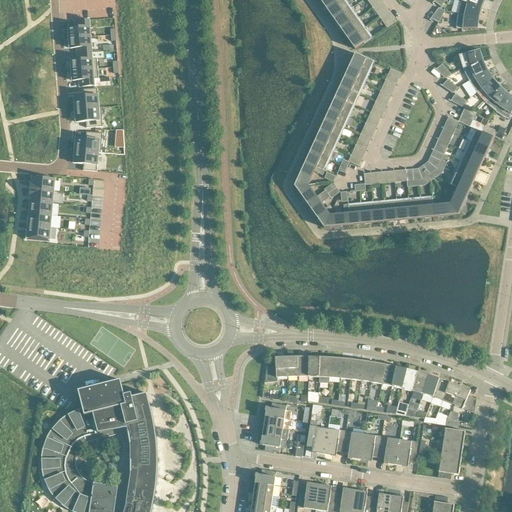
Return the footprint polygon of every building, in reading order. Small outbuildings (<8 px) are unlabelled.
[(320,0),(322,3),(326,9),(327,10),(336,4),(337,4),(343,0),(320,0)] [(336,4),(327,10),(329,13),(333,19),(334,20),(343,13),(344,14),(351,9),(344,0),(343,0),(337,4),(336,4)] [(462,0),(462,1),(482,8),(483,7),(485,1),(485,0),(462,0)] [(459,12),(458,15),(479,19),(480,18),(481,11),(482,8),(462,1),(461,1),(459,12)] [(382,17),(389,12),(388,12),(385,8),(379,12),(382,16),(382,17)] [(431,19),(438,23),(439,23),(445,12),(439,8),(429,21),(430,21),(431,19)] [(343,13),(334,20),(336,23),(340,29),(341,30),(350,23),(351,24),(358,19),(351,9),(344,14),(343,13)] [(458,15),(457,25),(456,29),(478,30),(478,28),(479,21),(479,19),(458,15)] [(390,27),(396,22),(392,17),(386,22),(389,26),(390,27)] [(350,23),(341,30),(348,40),(357,33),(358,34),(365,29),(358,19),(351,24),(350,23)] [(69,31),(68,31),(68,39),(91,37),(89,20),(75,22),(75,28),(69,29),(69,31)] [(357,33),(348,40),(355,49),(355,50),(364,43),(364,44),(364,45),(372,39),(365,29),(358,34),(357,33)] [(91,37),(68,39),(69,47),(70,47),(70,49),(77,48),(77,54),(92,53),(91,37)] [(483,61),(483,60),(481,54),(480,50),(459,56),(462,66),(463,69),(483,61)] [(71,63),(70,63),(71,71),(98,69),(97,59),(92,59),(92,53),(77,54),(78,60),(71,61),(71,63)] [(352,62),(350,65),(361,70),(361,69),(369,72),(374,61),(365,57),(365,58),(366,58),(356,54),(355,54),(355,55),(352,62)] [(166,67),(176,67),(176,57),(166,57),(166,67)] [(485,64),(483,61),(463,69),(468,79),(469,81),(488,71),(488,70),(485,64)] [(443,64),(442,65),(436,70),(435,68),(434,69),(445,79),(451,75),(443,64)] [(347,73),(345,76),(356,81),(356,80),(364,83),(369,73),(369,72),(361,69),(361,70),(350,65),(350,66),(347,73)] [(98,69),(71,71),(72,79),(73,79),(73,81),(79,81),(80,87),(95,86),(94,80),(99,79),(98,69)] [(400,73),(401,73),(394,70),(391,75),(398,78),(400,73)] [(494,80),(493,79),(488,71),(469,81),(477,93),(494,80)] [(342,84),(340,87),(351,92),(351,91),(359,94),(364,84),(364,83),(356,80),(356,81),(345,76),(345,77),(342,84)] [(440,85),(453,94),(458,89),(448,80),(447,81),(442,86),(441,84),(440,85)] [(494,80),(477,93),(484,101),(486,103),(501,88),(500,87),(496,82),(494,80)] [(395,85),(395,84),(388,81),(386,86),(393,89),(395,85)] [(337,95),(335,98),(346,103),(346,102),(354,105),(359,94),(351,91),(351,92),(340,87),(340,88),(337,95)] [(509,95),(508,94),(501,88),(486,103),(494,110),(496,112),(509,95)] [(75,103),(74,103),(74,110),(99,108),(98,89),(84,90),(84,97),(75,98),(75,103)] [(388,100),(390,95),(383,92),(381,97),(388,100)] [(449,100),(462,107),(467,102),(456,94),(455,95),(451,101),(449,100)] [(509,95),(496,112),(505,118),(508,120),(511,114),(511,96),(509,95)] [(332,106),(330,109),(341,113),(349,116),(354,105),(346,102),(346,103),(335,98),(335,99),(332,106)] [(385,106),(378,103),(376,108),(383,111),(385,106)] [(99,108),(74,110),(75,117),(76,117),(77,123),(86,122),(87,128),(103,127),(101,108),(99,108)] [(465,108),(462,115),(473,120),(476,113),(465,108)] [(327,117),(325,120),(336,124),(336,123),(344,127),(349,116),(341,113),(330,109),(330,110),(327,117)] [(380,117),(373,114),(371,119),(378,122),(380,117)] [(470,127),(473,120),(462,115),(458,122),(470,127)] [(322,127),(320,131),(331,135),(331,134),(339,138),(344,127),(336,123),(336,124),(325,120),(325,121),(322,127)] [(444,129),(451,132),(453,128),(447,124),(444,129)] [(375,128),(368,125),(366,130),(373,133),(375,128)] [(485,126),(482,133),(484,133),(484,132),(493,136),(495,131),(485,126)] [(500,127),(498,132),(504,135),(506,129),(500,127)] [(473,128),(468,140),(479,145),(479,144),(489,149),(490,147),(495,137),(493,136),(484,132),(484,133),(482,133),(473,128)] [(439,140),(446,143),(449,138),(451,140),(454,134),(451,132),(444,129),(439,140)] [(317,138),(315,141),(326,146),(326,145),(334,149),(339,138),(331,134),(331,135),(320,131),(320,132),(317,138)] [(75,144),(74,151),(99,153),(101,154),(103,134),(87,133),(86,139),(77,138),(76,144),(75,144)] [(370,139),(363,136),(361,141),(368,144),(370,139)] [(463,150),(463,151),(466,152),(474,156),(474,155),(484,160),(485,158),(489,149),(479,144),(479,145),(468,140),(463,151),(463,150)] [(312,149),(310,152),(321,157),(321,156),(329,160),(334,149),(326,145),(326,146),(315,141),(315,143),(312,149)] [(444,149),(437,146),(435,151),(434,151),(441,154),(444,149)] [(74,151),(74,158),(75,158),(74,163),(84,164),(83,171),(97,172),(99,153),(74,151)] [(307,160),(305,163),(316,168),(316,167),(324,171),(329,160),(321,156),(321,157),(310,152),(310,154),(307,160)] [(466,152),(461,163),(469,167),(469,166),(479,170),(480,169),(483,163),(484,160),(474,155),(474,156),(466,152)] [(443,155),(440,162),(446,165),(449,158),(443,155)] [(440,162),(437,169),(442,174),(446,165),(440,162)] [(297,181),(295,187),(308,185),(314,172),(323,176),(325,172),(325,171),(324,171),(316,167),(316,168),(305,163),(303,168),(300,174),(300,176),(297,181)] [(461,163),(456,174),(464,178),(464,177),(474,181),(475,180),(478,174),(479,170),(469,166),(469,167),(461,163)] [(430,174),(433,180),(442,174),(437,169),(430,174)] [(334,182),(337,176),(328,172),(325,179),(334,182)] [(425,186),(433,180),(430,174),(422,180),(425,186)] [(451,185),(458,189),(459,187),(469,192),(470,191),(473,184),(474,181),(464,177),(464,178),(456,174),(451,185)] [(31,185),(30,190),(54,192),(55,180),(46,179),(46,177),(38,177),(37,178),(33,178),(32,185),(31,185)] [(308,185),(295,187),(299,192),(301,196),(302,197),(306,203),(310,207),(328,194),(325,189),(324,190),(325,191),(317,197),(308,185)] [(451,204),(459,215),(461,210),(464,205),(464,203),(467,197),(469,192),(459,187),(458,189),(451,204)] [(30,190),(30,197),(31,197),(31,202),(53,204),(54,192),(30,190)] [(328,194),(310,207),(313,212),(317,217),(318,219),(321,223),(324,228),(330,216),(322,204),(330,198),(331,199),(332,199),(328,194)] [(421,208),(420,208),(421,219),(425,219),(432,218),(433,218),(432,206),(434,206),(433,198),(421,199),(421,208)] [(409,209),(408,209),(410,220),(413,220),(420,219),(421,219),(420,208),(421,208),(421,199),(420,199),(409,200),(409,209)] [(397,210),(396,210),(398,221),(401,221),(408,220),(410,220),(408,209),(409,209),(409,200),(408,200),(397,201),(397,210)] [(386,211),(385,211),(386,222),(389,222),(396,221),(398,221),(396,210),(397,210),(397,201),(396,202),(385,203),(386,211)] [(31,202),(30,214),(52,216),(53,204),(31,202)] [(374,212),(373,212),(374,223),(377,223),(384,222),(386,222),(385,211),(386,211),(385,203),(373,204),(374,212)] [(362,213),(361,213),(362,225),(365,224),(372,224),(374,223),(373,212),(374,212),(373,204),(361,205),(362,213)] [(434,206),(432,206),(433,218),(439,217),(446,217),(447,217),(452,216),(459,215),(451,204),(434,206)] [(330,216),(324,228),(331,227),(336,227),(338,227),(345,226),(350,226),(349,214),(350,214),(349,206),(349,205),(348,205),(344,205),(345,214),(330,216)] [(350,214),(349,214),(350,226),(353,225),(360,225),(362,225),(361,213),(362,213),(361,205),(349,206),(350,214)] [(30,214),(28,226),(51,228),(52,216),(30,214)] [(28,226),(27,239),(32,239),(32,241),(40,241),(40,240),(50,241),(51,228),(28,226)] [(277,378),(287,377),(287,357),(275,358),(276,364),(268,364),(268,363),(265,383),(278,382),(277,378)] [(298,357),(287,357),(287,377),(298,377),(298,357)] [(298,377),(309,377),(309,357),(298,357),(298,377)] [(320,357),(309,357),(309,377),(319,377),(320,357)] [(329,378),(330,378),(331,358),(320,357),(319,377),(319,383),(329,384),(329,378)] [(342,359),(331,358),(330,378),(340,379),(342,359)] [(353,360),(342,359),(340,379),(351,380),(353,360)] [(351,380),(361,381),(364,361),(353,360),(351,380)] [(375,363),(364,361),(361,381),(372,383),(375,363)] [(372,383),(382,385),(386,365),(375,363),(372,383)] [(397,367),(386,365),(382,385),(392,387),(397,367)] [(392,387),(403,389),(408,370),(397,367),(392,387)] [(418,373),(408,370),(403,389),(413,392),(418,373)] [(413,392),(423,395),(429,376),(418,373),(413,392)] [(439,379),(429,376),(423,395),(433,398),(439,379)] [(450,383),(439,379),(433,398),(443,401),(450,383)] [(68,415),(65,417),(64,417),(61,419),(59,421),(58,423),(60,424),(56,429),(54,427),(52,429),(51,431),(49,434),(48,436),(47,438),(46,441),(48,442),(46,447),(44,446),(43,449),(42,451),(42,454),(42,457),(42,459),(41,462),(44,462),(44,468),(42,468),(42,471),(43,473),(43,476),(44,478),(45,481),(46,483),(48,482),(50,487),(48,489),(49,491),(51,493),(52,495),(54,497),(56,499),(57,501),(59,499),(64,503),(62,505),(64,507),(66,509),(68,510),(71,511),(72,511),(76,511),(79,511),(114,511),(119,487),(94,483),(93,483),(91,482),(89,482),(88,481),(86,480),(85,479),(83,478),(82,477),(81,475),(80,474),(79,473),(78,471),(77,469),(77,468),(76,466),(76,464),(75,464),(75,462),(76,456),(77,454),(78,454),(78,452),(79,451),(81,449),(82,448),(83,446),(85,445),(86,444),(88,443),(90,442),(92,442),(117,436),(115,428),(128,425),(129,431),(129,432),(131,445),(136,444),(133,460),(131,460),(131,473),(137,473),(131,489),(130,489),(129,496),(128,496),(127,507),(125,511),(151,511),(152,509),(154,502),(155,494),(157,485),(157,480),(158,472),(158,466),(158,462),(158,458),(158,454),(157,447),(157,439),(156,436),(156,433),(155,430),(154,424),(153,418),(152,411),(150,405),(147,393),(133,397),(132,394),(125,395),(121,380),(83,390),(79,391),(79,392),(83,408),(79,409),(76,411),(77,413),(72,416),(71,413),(68,415)] [(443,401),(453,405),(460,386),(450,383),(443,401)] [(471,391),(460,386),(453,405),(474,414),(477,398),(476,398),(476,399),(474,398),(468,396),(471,391)] [(319,394),(309,393),(309,401),(312,402),(318,403),(319,397),(319,394)] [(267,408),(266,417),(290,420),(292,412),(286,411),(287,406),(275,404),(273,404),(273,409),(267,408)] [(322,409),(322,407),(313,405),(312,414),(314,415),(322,409)] [(396,415),(397,410),(397,407),(388,406),(387,413),(396,415)] [(397,410),(396,415),(406,416),(408,410),(398,407),(397,407),(397,410)] [(417,413),(416,418),(425,419),(427,414),(418,410),(417,413)] [(265,422),(264,427),(266,427),(289,431),(290,420),(266,417),(265,422)] [(313,448),(312,453),(317,454),(324,455),(328,429),(317,427),(318,421),(311,420),(307,447),(313,448)] [(447,420),(446,426),(459,428),(459,422),(460,422),(447,420)] [(289,431),(266,427),(264,427),(263,432),(263,437),(282,440),(287,441),(289,431)] [(346,432),(328,429),(324,455),(332,456),(336,457),(337,452),(343,453),(346,432)] [(464,443),(465,432),(445,429),(445,430),(446,430),(444,440),(464,443)] [(349,454),(348,458),(348,459),(353,459),(360,460),(364,434),(346,432),(343,453),(349,454)] [(382,437),(364,434),(360,460),(367,461),(367,462),(372,462),(373,457),(379,458),(382,437)] [(282,440),(263,437),(261,445),(267,446),(266,451),(268,451),(268,452),(279,453),(280,453),(282,440)] [(384,459),(384,464),(388,465),(396,466),(400,440),(382,437),(379,458),(384,459)] [(418,442),(400,440),(396,466),(403,467),(408,468),(409,463),(415,464),(418,442)] [(462,454),(464,443),(444,440),(442,451),(462,454)] [(302,458),(304,443),(300,443),(298,443),(295,457),(302,458)] [(461,465),(462,454),(442,451),(441,462),(461,465)] [(441,462),(438,478),(452,480),(451,480),(452,474),(459,475),(461,465),(441,462)] [(257,475),(256,483),(275,486),(277,473),(276,472),(265,471),(263,471),(262,475),(257,475)] [(256,483),(254,493),(273,496),(279,497),(280,487),(275,486),(256,483)] [(312,484),(308,483),(307,483),(307,488),(301,487),(298,508),(316,511),(320,485),(312,484)] [(331,491),(332,487),(327,486),(320,485),(316,511),(322,511),(333,511),(337,492),(331,491)] [(343,493),(337,492),(333,511),(352,511),(355,490),(348,489),(347,489),(343,488),(343,493)] [(363,492),(355,490),(352,511),(370,511),(373,498),(367,497),(368,492),(363,491),(363,492)] [(254,493),(252,503),(272,506),(273,496),(254,493)] [(370,511),(388,511),(391,496),(384,495),(384,494),(379,494),(379,499),(373,498),(370,511)] [(399,497),(391,496),(388,511),(407,511),(409,503),(403,502),(404,497),(399,497)] [(449,499),(449,498),(436,496),(433,511),(453,511),(455,505),(447,504),(448,499),(449,499)] [(252,503),(251,511),(276,511),(277,507),(272,506),(252,503)]
